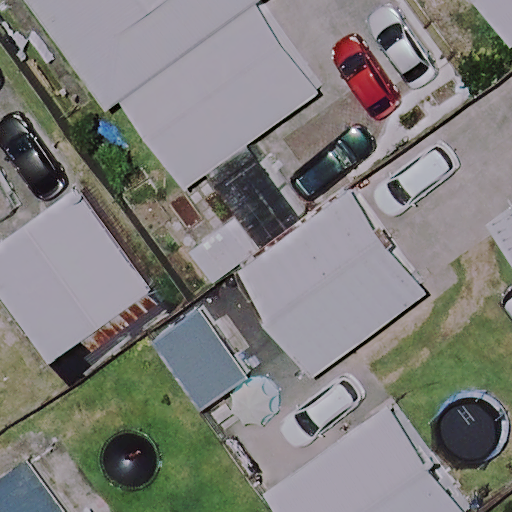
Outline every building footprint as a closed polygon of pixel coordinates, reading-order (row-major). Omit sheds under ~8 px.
[(335,78),(279,0),(41,0),(113,99),(124,91),(189,182),(335,78)] [(511,40),(511,0),(483,0),(511,41),(511,40)] [(353,185),(259,254),(242,266),(267,300),(319,371),(429,290),(353,185)] [(151,284),(77,187),(0,246),(0,289),(53,359),(151,284)] [(511,209),(500,218),(511,234),(511,209)] [(272,491),(287,511),(468,511),(474,508),(393,401),(272,491)] [(0,511),(108,511),(46,421),(0,452),(0,511)]
